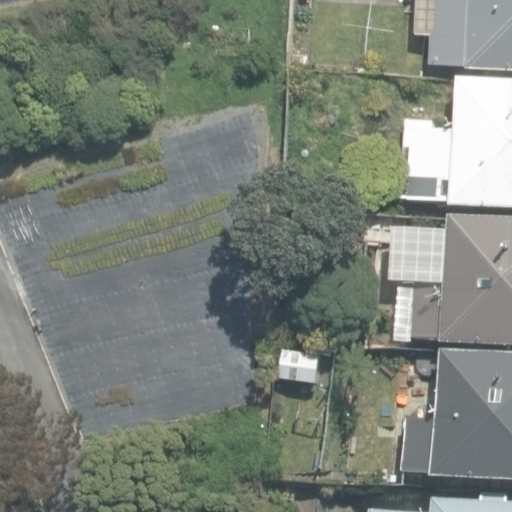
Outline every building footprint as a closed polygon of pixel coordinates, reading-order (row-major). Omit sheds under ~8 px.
[(511,69),(511,0),(423,0),(422,36),(438,37),(437,64),(511,69)] [(388,200),(511,207),(511,82),(468,79),(464,132),(443,131),(444,122),(412,120),(409,169),(390,167),(388,200)] [(422,281),(419,337),(511,342),(511,219),(456,216),(452,282),(422,281)] [(284,340),(278,381),(317,386),(323,346),(284,340)] [(413,419),(409,471),(511,477),(511,357),(448,353),(444,421),(413,419)] [(376,511),(511,511),(511,496),(489,495),(488,503),(440,499),(438,511),(381,511),(377,511),(376,511)]
